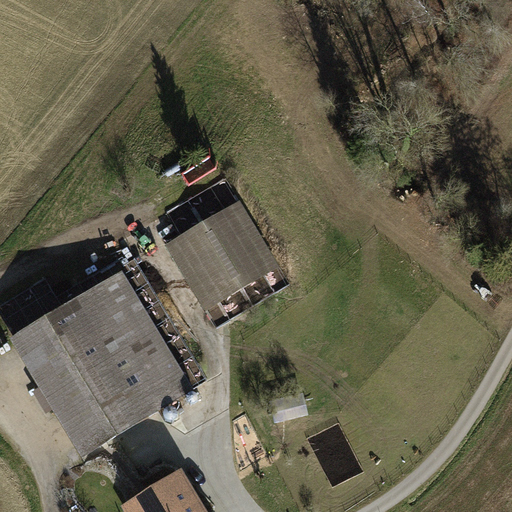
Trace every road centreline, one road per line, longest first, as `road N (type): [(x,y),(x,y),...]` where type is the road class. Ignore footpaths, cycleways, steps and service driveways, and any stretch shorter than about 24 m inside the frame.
road 1 (track): [(0,284),(108,222),(139,243),(215,357),(207,465),(238,511)]
road 2 (track): [(511,342),(459,438),(375,511)]
road 3 (track): [(53,511),(46,463),(0,399)]
